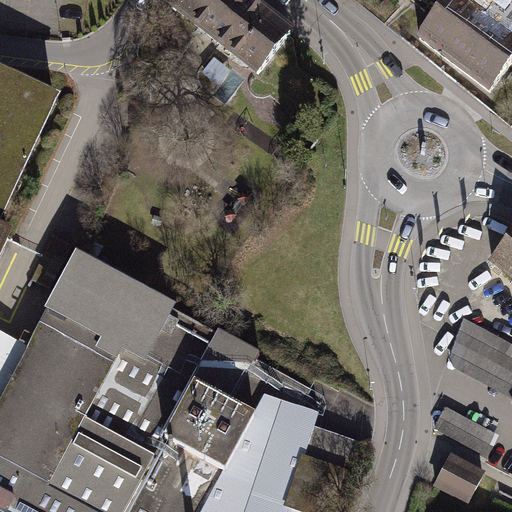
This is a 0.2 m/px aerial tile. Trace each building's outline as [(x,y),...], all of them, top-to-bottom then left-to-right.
[(292,36),(246,0),(178,0),(172,8),(260,77),(292,36)] [(408,0),(425,13),(431,4),(441,12),(449,0),(408,0)] [(511,0),(449,0),(441,12),(420,39),(491,93),(511,65),(511,0)] [(0,250),(10,231),(0,226),(0,214),(55,105),(0,76),(0,250)] [(214,180),(212,217),(242,219),(244,182),(214,180)] [(511,228),(482,265),(511,289),(511,228)] [(0,511),(333,511),(355,448),(309,431),(312,419),(272,404),(278,389),(243,372),(247,363),(212,338),(165,317),(168,312),(71,257),(75,250),(56,238),(34,281),(58,292),(27,352),(0,337),(0,511)] [(453,370),(511,401),(511,347),(463,322),(449,360),(453,370)] [(432,435),(486,463),(498,440),(443,412),(432,435)] [(482,476),(448,458),(432,489),(467,506),(482,476)]
